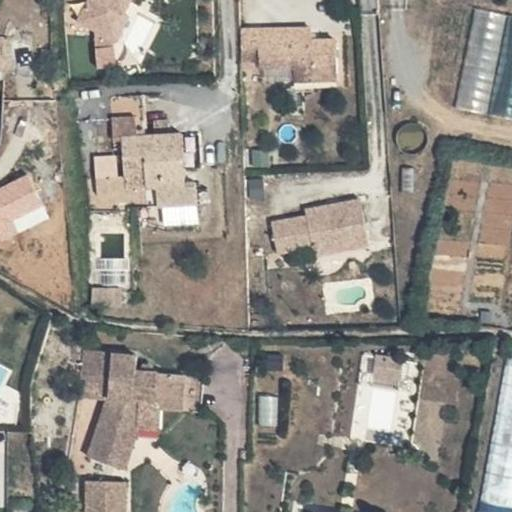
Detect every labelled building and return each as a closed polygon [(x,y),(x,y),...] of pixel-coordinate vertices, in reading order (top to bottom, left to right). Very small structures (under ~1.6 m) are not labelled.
[(90,0),(81,19),(108,33),(121,8),(126,10),(130,0),(90,0)] [(117,38),(130,13),(126,10),(121,8),(108,33),(117,38)] [(511,17),(476,11),(459,111),(511,119),(511,17)] [(316,24),(245,26),(246,57),(266,56),(266,67),(299,65),(318,65),(318,78),(342,77),(341,37),(317,38),(316,24)] [(318,65),(299,65),(300,78),(318,78),(318,65)] [(176,127),(140,130),(131,130),(130,107),(105,109),(107,132),(118,131),(120,165),(120,168),(142,167),(143,178),(162,176),(164,195),(199,192),(197,174),(182,175),(176,127)] [(256,149),(256,164),(272,163),(271,149),(256,149)] [(120,165),(103,166),(103,185),(123,185),(122,168),(120,168),(120,165)] [(103,166),(88,166),(88,185),(103,185),(103,166)] [(142,167),(122,168),(123,178),(143,178),(142,167)] [(162,176),(143,178),(145,197),(164,195),(162,176)] [(303,216),(267,223),(274,256),(311,248),(312,257),(315,257),(317,255),(367,245),(357,199),(336,203),(337,210),(329,211),(328,205),(302,209),(303,216)] [(336,203),(328,205),(329,211),(337,210),(336,203)] [(499,226),(489,225),(483,263),(496,265),(500,242),(497,240),(499,226)] [(124,286),(95,286),(95,304),(124,304),(124,286)] [(139,366),(141,352),(86,346),(83,377),(105,379),(105,380),(105,381),(105,382),(105,384),(105,385),(105,387),(106,388),(107,389),(107,390),(108,390),(109,391),(110,392),(91,450),(119,460),(133,423),(142,425),(146,395),(167,399),(166,405),(186,408),(188,372),(159,368),(157,361),(149,360),(146,367),(139,366)] [(377,374),(404,378),(407,357),(380,352),(377,374)] [(511,352),(484,497),(511,502),(511,352)] [(286,354),(272,353),(271,368),(286,369),(286,354)] [(167,399),(146,395),(142,425),(163,428),(166,405),(167,399)] [(261,395),(261,422),(280,423),(281,395),(261,395)] [(142,425),(133,423),(119,460),(129,463),(142,425)] [(129,511),(130,480),(90,480),(90,511),(129,511)]
